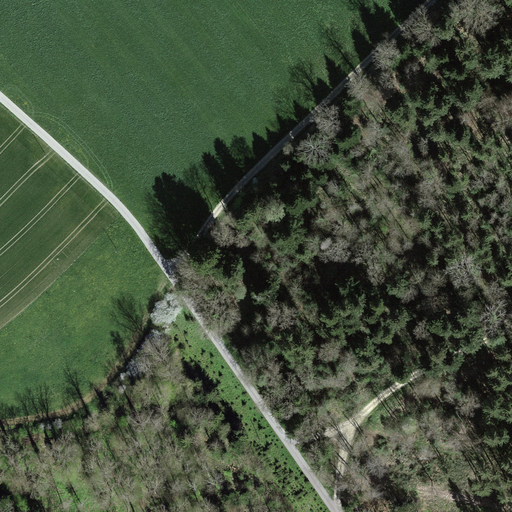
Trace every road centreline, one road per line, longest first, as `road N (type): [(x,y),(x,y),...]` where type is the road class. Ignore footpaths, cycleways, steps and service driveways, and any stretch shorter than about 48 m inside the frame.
road 1 (unclassified): [(0,98),(141,234),(334,511)]
road 2 (track): [(168,274),(221,205),(430,0)]
road 3 (track): [(286,442),(352,423),(396,384),(511,327)]
